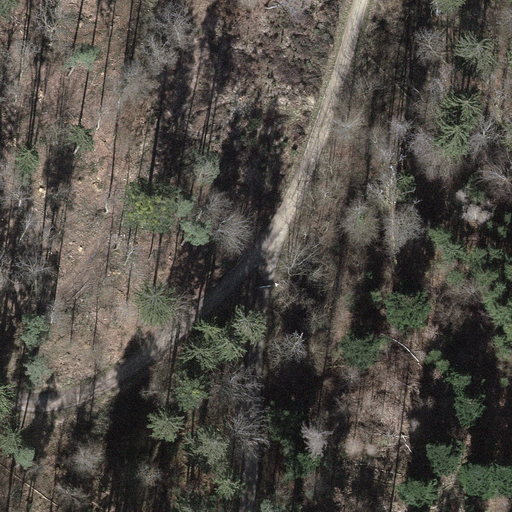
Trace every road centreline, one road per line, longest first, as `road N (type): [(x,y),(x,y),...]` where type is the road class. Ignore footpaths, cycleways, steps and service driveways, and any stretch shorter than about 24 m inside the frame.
road 1 (track): [(362,0),(293,213),(255,389),(256,511)]
road 2 (track): [(293,213),(202,317),(93,385),(17,391),(0,382)]
